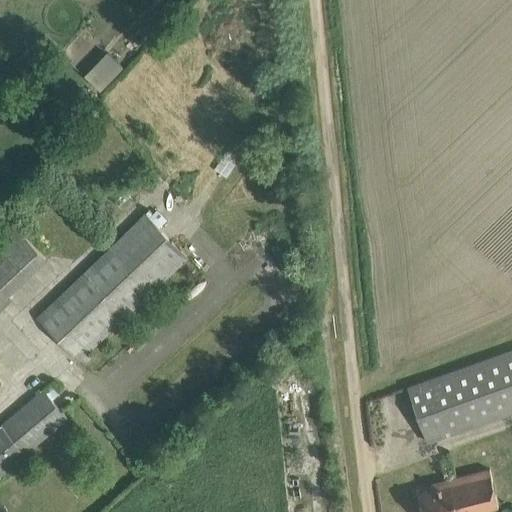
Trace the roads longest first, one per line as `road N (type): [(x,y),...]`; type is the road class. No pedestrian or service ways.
road 1 (track): [(312,0),(352,376)]
road 2 (unclassified): [(352,376),(368,511)]
